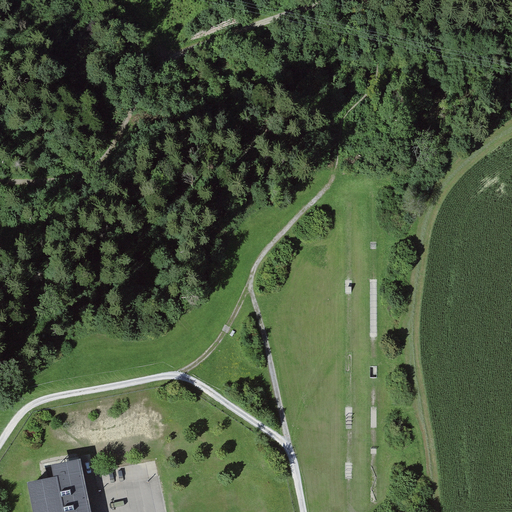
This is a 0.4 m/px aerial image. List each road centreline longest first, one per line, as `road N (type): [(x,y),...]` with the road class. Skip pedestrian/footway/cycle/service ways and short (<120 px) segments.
road 1 (track): [(0,446),(35,403),(178,374),(290,452),(303,511)]
road 2 (track): [(324,0),(165,66),(105,156),(87,169),(0,184)]
road 3 (track): [(374,508),(373,200)]
road 4 (track): [(349,511),(348,203)]
road 5 (track): [(251,280),(290,452)]
road 6 (track): [(243,30),(258,48),(290,60),(339,57),(374,63),(386,76)]
road 7 (track): [(340,157),(335,175),(260,258),(251,280)]
road 8 (track): [(178,374),(222,337),(251,280)]
